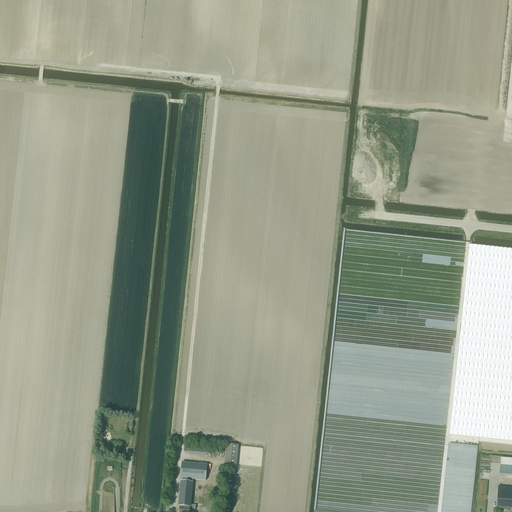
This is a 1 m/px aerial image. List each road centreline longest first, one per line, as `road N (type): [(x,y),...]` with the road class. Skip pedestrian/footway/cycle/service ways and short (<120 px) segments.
road 1 (track): [(180,448),(213,76),(101,64)]
road 2 (unclassified): [(376,216),(511,230)]
